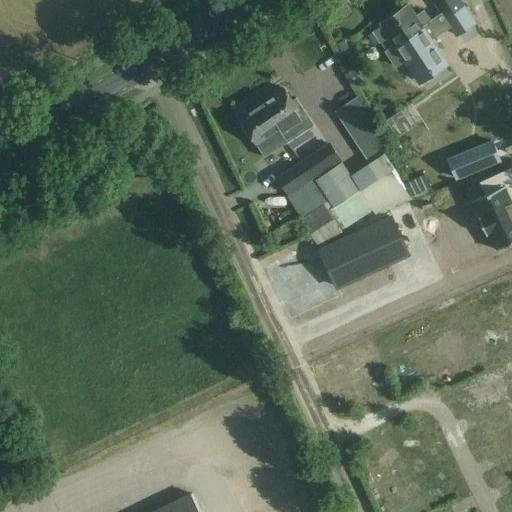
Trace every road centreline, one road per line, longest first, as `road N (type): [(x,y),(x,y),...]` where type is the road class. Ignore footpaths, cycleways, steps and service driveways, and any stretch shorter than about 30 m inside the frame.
road 1 (unclassified): [(357,511),(147,63)]
road 2 (unknown): [(73,511),(142,476),(220,458),(246,476),(262,511)]
road 3 (secondary): [(0,160),(147,63)]
